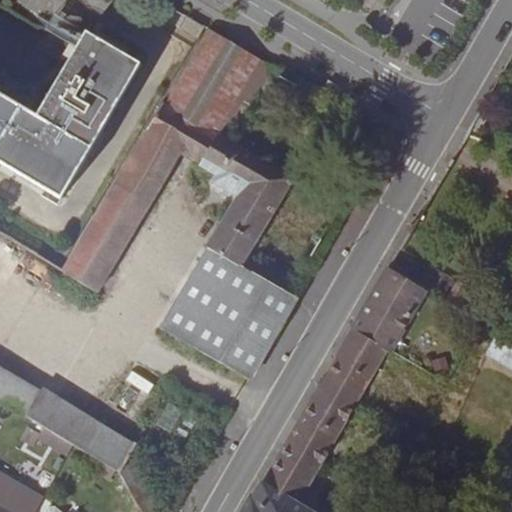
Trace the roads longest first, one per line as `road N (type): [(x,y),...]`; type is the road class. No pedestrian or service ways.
road 1 (residential): [(446,119),(219,511)]
road 2 (residential): [(446,119),(246,0)]
road 3 (residential): [(511,7),(446,119)]
